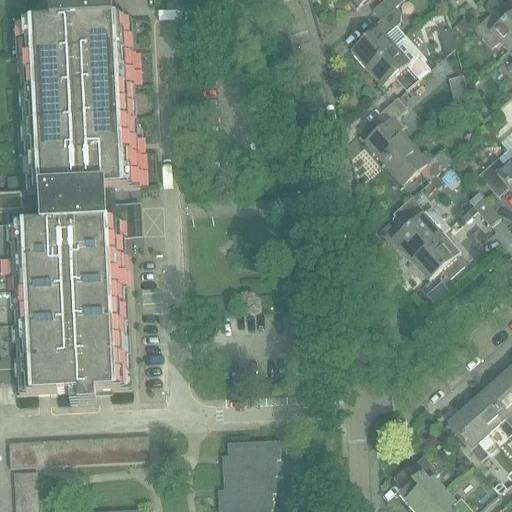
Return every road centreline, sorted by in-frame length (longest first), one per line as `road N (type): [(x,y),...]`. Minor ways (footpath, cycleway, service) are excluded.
road 1 (residential): [(184,417),(156,37),(173,10),(271,0)]
road 2 (residential): [(356,408),(334,173),(281,0)]
road 3 (residential): [(356,408),(412,399),(511,305)]
road 4 (residential): [(0,426),(184,417)]
road 5 (residential): [(184,417),(356,408)]
